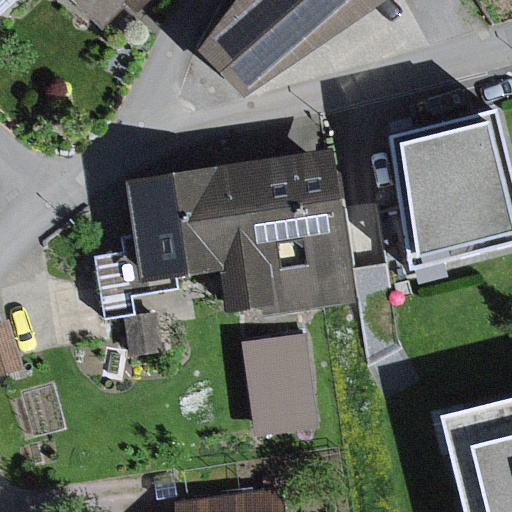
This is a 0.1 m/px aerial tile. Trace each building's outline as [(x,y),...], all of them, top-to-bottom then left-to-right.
[(0,0),(0,17),(19,0),(63,0),(100,36),(125,9),(135,19),(153,0),(0,0)] [(236,0),(194,57),(240,104),(392,0),(236,0)] [(511,156),(499,105),(374,135),(397,290),(511,261),(511,156)] [(352,306),(329,154),(122,186),(132,253),(94,259),(104,322),(133,317),(130,299),(176,292),(175,283),(217,276),(224,319),(260,313),(261,320),(352,306)] [(157,317),(124,321),(129,360),(163,355),(157,317)] [(0,379),(23,372),(8,323),(0,325),(0,379)] [(306,336),(241,345),(255,440),(320,431),(306,336)] [(511,511),(511,393),(425,415),(449,511),(511,511)] [(284,511),(283,490),(173,507),(173,511),(284,511)]
